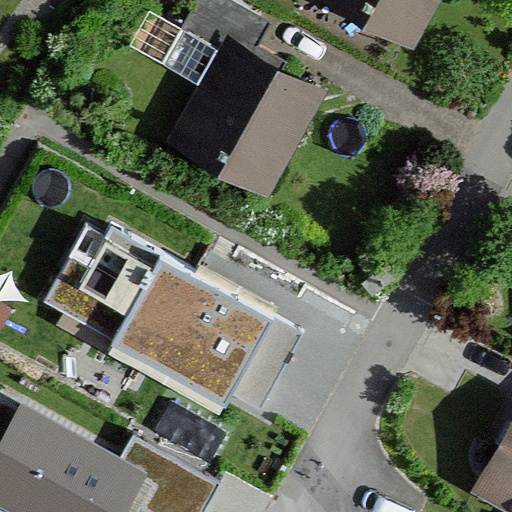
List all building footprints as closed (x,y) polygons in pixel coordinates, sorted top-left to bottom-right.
[(332,0),(411,44),(435,0),(332,0)] [(268,190),(326,87),(225,30),(166,133),(268,190)] [(215,408),(258,327),(87,237),(51,305),(114,339),(108,351),(215,408)] [(124,463),(20,408),(0,445),(0,505),(12,511),(129,511),(136,499),(160,511),(194,511),(212,478),(137,438),(124,463)] [(511,423),(477,487),(511,505),(511,423)]
